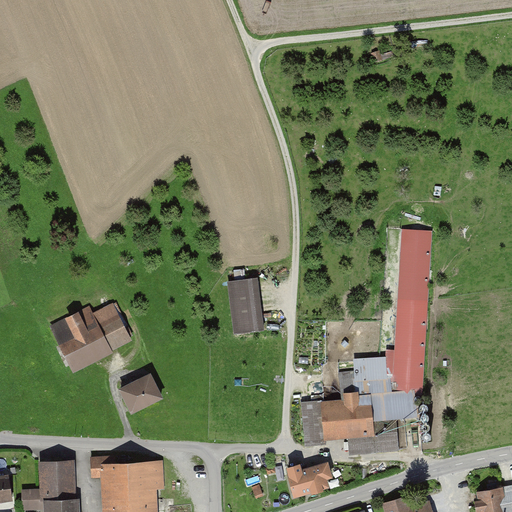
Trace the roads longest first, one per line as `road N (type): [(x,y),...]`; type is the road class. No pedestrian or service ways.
road 1 (track): [(284,450),(301,234),(294,169),(232,0)]
road 2 (residential): [(0,438),(197,448),(212,463),(216,511)]
road 3 (track): [(252,47),(511,19)]
road 4 (tertiary): [(306,511),(511,453)]
